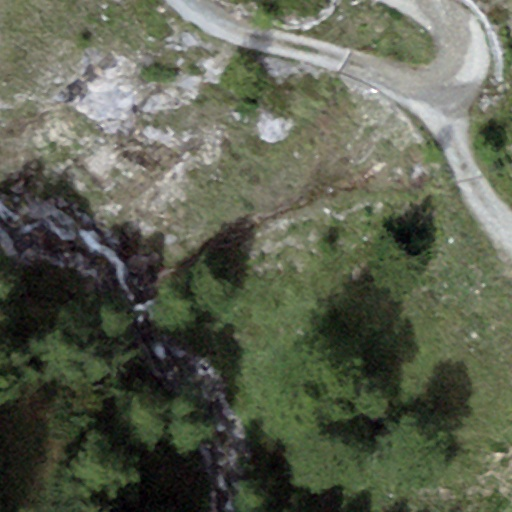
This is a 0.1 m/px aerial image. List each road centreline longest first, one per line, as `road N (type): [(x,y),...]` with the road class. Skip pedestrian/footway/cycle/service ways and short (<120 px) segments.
road 1 (track): [(414,0),(470,55),(438,99),(340,60),(228,37),(192,0)]
road 2 (track): [(511,234),(494,225),(438,99)]
